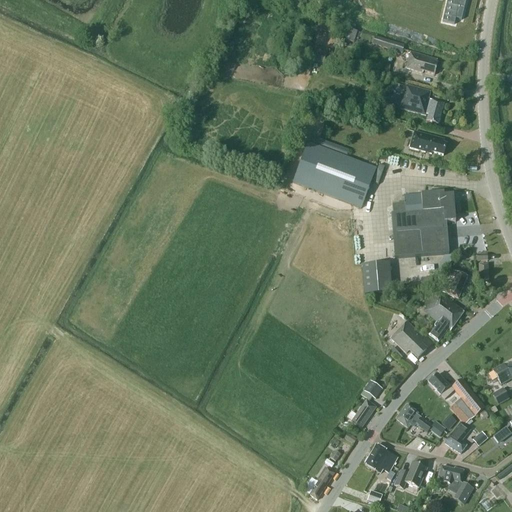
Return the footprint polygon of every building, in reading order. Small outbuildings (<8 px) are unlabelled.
[(358,32),(347,29),(344,40),(354,44),(358,32)] [(404,46),(374,37),(372,45),(402,54),(404,46)] [(323,65),(328,51),(318,48),(313,62),(323,65)] [(438,64),(436,63),(437,61),(410,53),(406,69),(423,74),(423,72),(435,75),(438,64)] [(427,122),(438,125),(444,104),(428,100),(430,93),(406,87),(400,109),(428,117),(427,122)] [(447,145),(443,144),(445,141),(414,132),(410,149),(431,155),(432,153),(443,157),(447,145)] [(376,169),(307,144),(292,184),(361,210),(376,169)] [(384,168),(379,166),(372,183),(378,185),(384,168)] [(453,196),(444,197),(444,193),(404,196),(405,204),(399,204),(400,206),(393,206),(393,215),(391,215),(395,259),(449,254),(446,223),(456,222),(453,196)] [(487,262),(487,255),(476,255),(477,263),(487,262)] [(391,292),(390,263),(362,264),(363,294),(391,292)] [(480,284),(489,284),(488,265),(479,266),(480,284)] [(454,272),(449,283),(445,281),(441,292),(448,295),(458,300),(467,277),(459,273),(459,274),(454,272)] [(464,313),(437,291),(421,311),(438,324),(428,336),(438,343),(448,331),(449,332),(464,313)] [(421,338),(422,337),(407,323),(391,339),(406,354),(409,351),(418,360),(427,350),(420,344),(421,338)] [(511,366),(503,366),(493,372),(501,386),(511,380),(511,366)] [(455,392),(461,399),(450,408),(464,426),(466,425),(467,426),(471,423),(470,422),(485,410),(461,381),(452,388),(451,386),(449,387),(438,375),(428,383),(440,396),(441,396),(444,400),(455,392)] [(382,390),(370,382),(363,392),(375,400),(382,390)] [(495,400),(498,406),(509,400),(505,394),(495,400)] [(352,423),(361,429),(375,409),(367,403),(352,423)] [(396,420),(408,429),(411,425),(414,427),(415,426),(420,418),(417,416),(419,414),(407,405),(396,420)] [(441,423),(450,430),(458,421),(449,413),(441,423)] [(432,427),(420,418),(415,426),(427,434),(429,430),(432,427)] [(467,445),(461,441),(469,431),(460,424),(453,435),(452,434),(445,444),(460,455),(467,445)] [(353,445),(356,439),(347,434),(344,439),(353,445)] [(473,441),(478,448),(487,440),(482,434),(473,441)] [(398,459),(377,446),(365,465),(380,474),(383,470),(389,474),(398,459)] [(341,455),(335,452),(330,459),(336,463),(341,455)] [(426,471),(412,465),(408,476),(401,474),(395,489),(404,492),(406,486),(419,491),(426,471)] [(442,467),(439,478),(443,479),(442,484),(450,486),(449,488),(459,493),(454,500),(463,506),(473,490),(463,484),(463,486),(460,484),(464,471),(455,469),(454,471),(442,467)] [(327,470),(310,496),(317,501),(334,474),(327,470)] [(378,505),(382,496),(370,491),(366,501),(378,505)]
